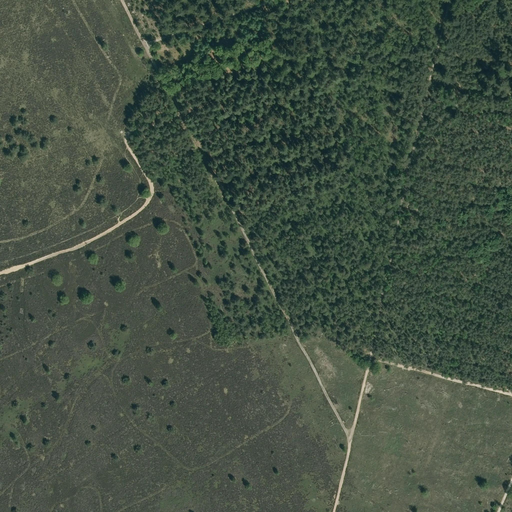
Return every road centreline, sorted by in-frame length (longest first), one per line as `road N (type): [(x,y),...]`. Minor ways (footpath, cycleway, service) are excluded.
road 1 (track): [(350,439),(238,215)]
road 2 (track): [(0,272),(91,241),(144,206),(151,184),(128,145)]
road 3 (track): [(369,358),(415,162)]
road 4 (track): [(415,162),(449,0)]
road 5 (track): [(511,393),(369,358)]
road 6 (track): [(144,43),(271,0)]
road 7 (track): [(183,117),(121,0)]
